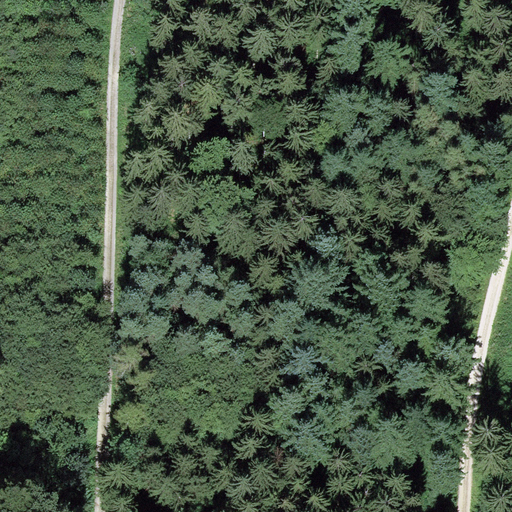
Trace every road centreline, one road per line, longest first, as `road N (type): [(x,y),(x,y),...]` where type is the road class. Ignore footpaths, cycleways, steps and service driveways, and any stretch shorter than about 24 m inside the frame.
road 1 (track): [(124,0),(99,511)]
road 2 (track): [(454,511),(453,482),(511,215)]
